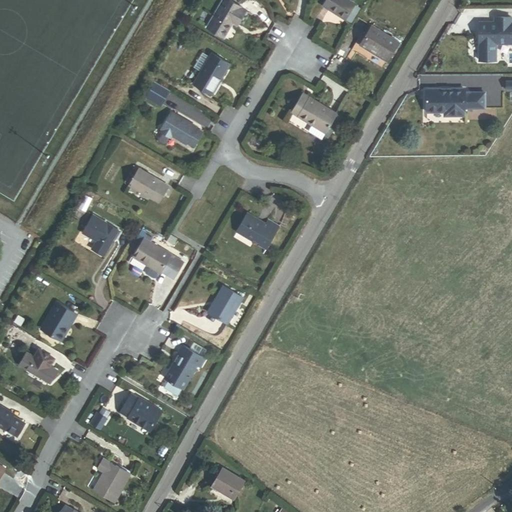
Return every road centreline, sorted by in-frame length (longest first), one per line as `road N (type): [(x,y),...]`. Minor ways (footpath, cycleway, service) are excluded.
road 1 (tertiary): [(331,203),(153,511)]
road 2 (tertiary): [(450,0),(331,203)]
road 3 (residential): [(22,511),(132,315)]
road 4 (residential): [(224,152),(276,65),(308,51)]
